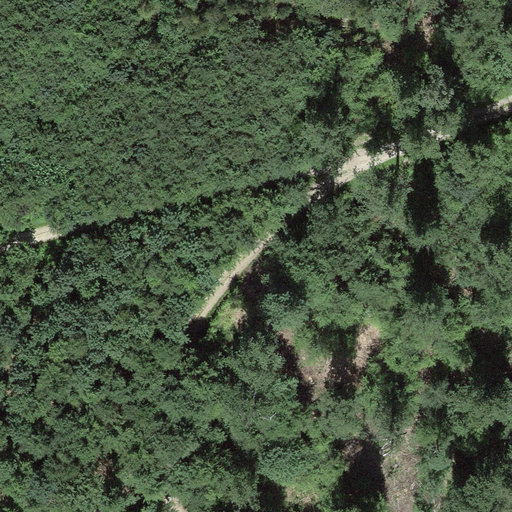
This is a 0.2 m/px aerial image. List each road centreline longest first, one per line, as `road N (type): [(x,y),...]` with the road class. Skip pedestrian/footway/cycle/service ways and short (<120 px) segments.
road 1 (track): [(0,246),(222,184),(378,151),(511,97)]
road 2 (track): [(336,163),(224,278),(162,387),(160,434),(177,511)]
